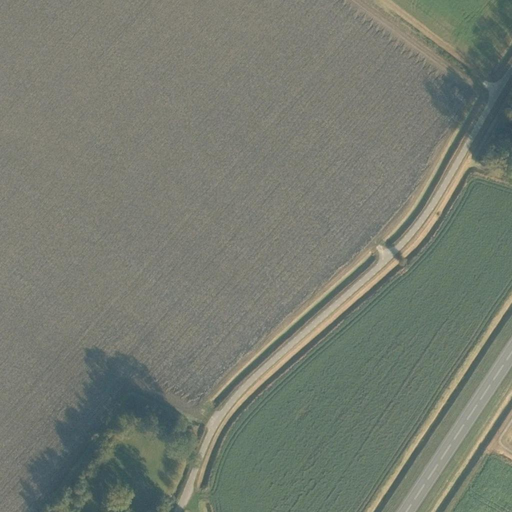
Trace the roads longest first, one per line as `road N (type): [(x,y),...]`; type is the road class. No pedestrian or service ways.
road 1 (unclassified): [(177,511),(224,406),(369,277),(427,209),(511,61)]
road 2 (trunk): [(405,511),(511,351)]
